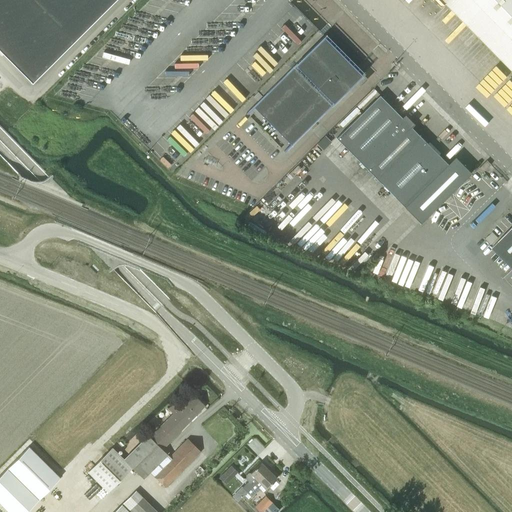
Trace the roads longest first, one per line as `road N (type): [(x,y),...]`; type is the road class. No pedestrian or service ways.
road 1 (tertiary): [(0,147),(361,511)]
road 2 (unclassified): [(511,166),(345,0)]
road 3 (unknown): [(0,57),(23,78),(41,80),(115,0)]
road 4 (unknown): [(396,241),(467,167),(457,151)]
